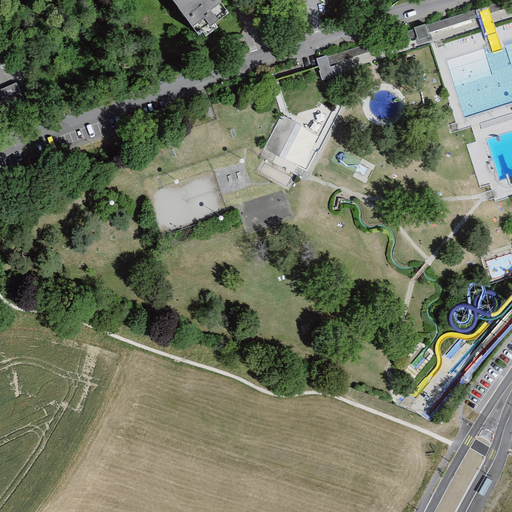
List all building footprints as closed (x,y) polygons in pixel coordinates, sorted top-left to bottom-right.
[(172,0),(201,38),(232,15),(220,0),(172,0)] [(270,75),(283,115),(265,151),(280,159),(302,116),(334,106),(326,81),(338,77),(334,64),(420,37),(420,39),(432,36),(431,33),(511,7),(511,0),(505,0),(318,60),(322,70),(316,72),(286,81),(283,71),(270,75)] [(431,41),(421,45),(423,50),(428,67),(437,65),(439,64),(431,41)] [(0,110),(25,101),(18,84),(0,90),(0,110)] [(511,296),(502,307),(510,314),(507,317),(511,320),(511,296)]
